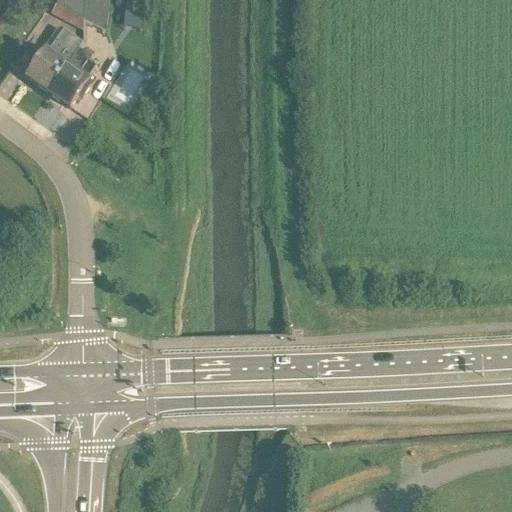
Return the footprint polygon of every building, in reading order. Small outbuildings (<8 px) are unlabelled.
[(60,0),(57,8),(85,23),(85,0),(60,0)] [(85,0),(85,23),(108,35),(111,0),(85,0)] [(126,0),(125,30),(143,30),(143,0),(126,0)] [(50,95),(69,68),(60,61),(68,50),(59,43),(51,55),(45,51),(36,64),(40,66),(29,81),(50,95)] [(81,77),(69,68),(50,95),(72,111),(81,98),(84,101),(95,86),(90,83),(98,72),(90,66),(81,77)]
